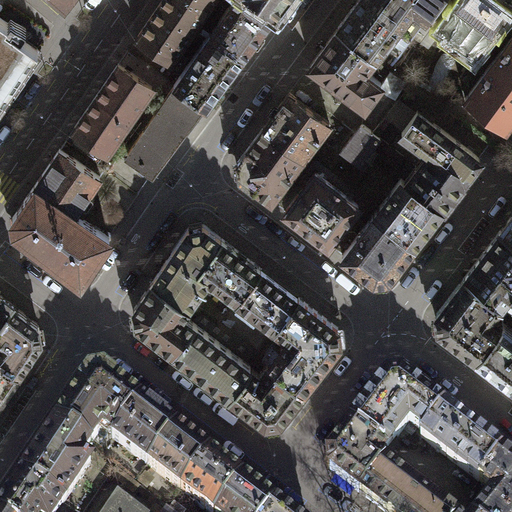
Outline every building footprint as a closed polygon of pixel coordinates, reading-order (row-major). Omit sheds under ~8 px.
[(156,0),(133,34),(168,58),(178,43),(208,0),(156,0)] [(229,0),(174,81),(204,102),(226,74),(256,31),(280,0),(229,0)] [(434,0),(355,0),(308,63),(334,83),(363,104),(379,83),(362,70),(409,6),(423,16),(434,0)] [(502,13),(483,0),(455,0),(450,7),(435,28),(472,54),(502,13)] [(7,22),(0,17),(0,99),(36,46),(19,35),(25,26),(11,17),(7,22)] [(511,31),(462,97),(501,127),(511,111),(511,31)] [(153,87),(119,64),(97,96),(130,119),(141,104),(153,87)] [(178,135),(204,102),(174,81),(124,153),(152,170),(178,135)] [(325,121),(287,92),(265,123),(253,141),(236,160),(236,179),(268,200),(325,121)] [(130,119),(97,96),(75,128),(108,151),(120,133),(130,119)] [(400,177),(371,215),(409,243),(439,204),(476,156),(459,143),(413,108),(397,130),(427,153),(405,181),(400,177)] [(376,137),(359,123),(346,141),(339,151),(356,162),(376,137)] [(99,176),(57,149),(12,212),(10,222),(13,230),(71,276),(80,275),(106,235),(79,217),(87,210),(78,204),(99,176)] [(355,205),(311,172),(294,194),(282,210),(326,243),(355,205)] [(511,214),(501,229),(511,237),(511,214)] [(405,249),(409,243),(371,215),(340,256),(378,285),(405,249)] [(197,269),(220,240),(199,224),(186,225),(164,259),(160,266),(194,291),(205,275),(197,269)] [(511,237),(501,229),(476,262),(465,276),(501,304),(511,291),(511,290),(511,237)] [(236,253),(220,240),(197,269),(205,275),(237,299),(259,270),(236,253)] [(194,291),(160,266),(144,287),(131,305),(134,322),(172,353),(194,325),(177,313),(194,291)] [(259,270),(237,299),(274,328),(296,299),(274,282),(259,270)] [(501,304),(465,276),(452,293),(436,313),(437,321),(439,328),(489,367),(511,384),(511,328),(503,321),(500,325),(491,318),(501,304)] [(0,296),(0,394),(15,372),(36,338),(33,323),(0,296)] [(332,326),(296,299),(274,328),(283,335),(274,347),(311,375),(319,365),(337,342),(332,326)] [(228,396),(250,368),(194,325),(172,353),(203,377),(228,396)] [(293,399),(311,375),(274,347),(255,372),(250,368),(228,396),(262,421),(277,420),(293,399)] [(112,439),(140,401),(104,374),(89,375),(65,411),(58,422),(91,445),(102,428),(112,436),(111,438),(112,439)] [(511,511),(511,463),(444,411),(398,376),(390,377),(383,378),(354,415),(329,446),(324,453),(325,470),(358,496),(379,511),(511,511)] [(149,466),(177,429),(150,409),(140,401),(112,439),(149,466)] [(91,445),(58,422),(41,447),(22,475),(64,503),(91,463),(83,457),(91,445)] [(149,466),(182,491),(210,454),(186,436),(177,429),(149,466)] [(209,511),(218,511),(243,480),(225,466),(210,454),(182,491),(209,511)] [(64,503),(22,475),(17,483),(12,490),(10,494),(0,507),(0,511),(58,511),(59,511),(64,503)] [(271,511),(276,505),(253,488),(243,480),(218,511),(271,511)] [(142,511),(118,494),(106,511),(142,511)]
